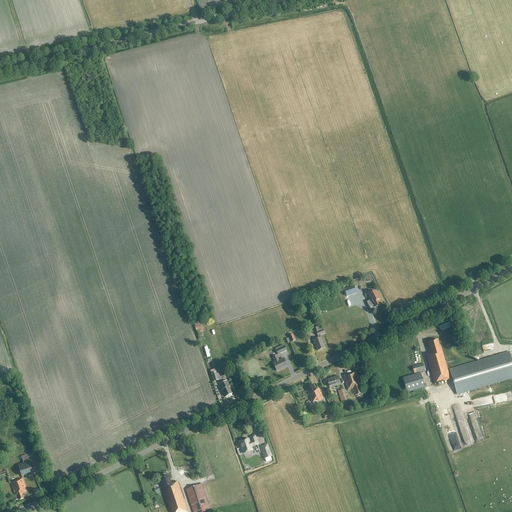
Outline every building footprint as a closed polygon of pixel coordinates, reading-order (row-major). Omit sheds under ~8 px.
[(344,289),(346,296),(356,293),(353,286),(344,289)] [(380,304),(378,300),(380,299),(376,291),(368,295),(375,307),(380,304)] [(479,300),(468,305),(471,310),(482,305),(479,300)] [(323,330),(321,331),(317,332),(316,332),(318,336),(319,339),(313,341),(317,351),(325,348),(321,338),(320,335),(324,334),(323,330)] [(449,369),(450,372),(448,373),(440,346),(439,346),(437,340),(428,343),(431,353),(426,355),(435,384),(452,379),(457,395),(511,379),(511,360),(509,352),(449,369)] [(278,355),(284,352),(286,351),(284,346),(282,347),(276,350),(278,355)] [(277,371),(287,366),(284,359),(279,361),(276,355),(272,357),(275,363),(273,364),(277,371)] [(414,373),(424,371),(422,364),(412,367),(414,373)] [(220,366),(215,368),(219,379),(224,378),(220,366)] [(214,382),(218,380),(215,369),(210,371),(214,382)] [(355,396),(362,393),(360,386),(355,372),(347,374),(347,375),(343,376),(348,390),(353,388),(355,396)] [(407,393),(424,387),(420,373),(403,378),(407,393)] [(340,387),(339,385),(340,385),(338,376),(333,378),(327,380),(329,387),(333,386),(333,387),(336,386),(337,388),(340,387)] [(225,397),(232,394),(229,387),(230,387),(227,381),(220,384),(223,390),(222,391),(222,392),(223,393),(225,397)] [(318,388),(315,389),(313,385),(309,387),(309,386),(308,387),(307,388),(310,395),(309,396),(312,403),(323,398),(318,388)] [(342,402),(347,400),(343,390),(338,391),(342,402)] [(362,401),(364,407),(372,404),(370,398),(362,401)] [(324,409),(328,419),(333,417),(329,407),(324,409)] [(465,445),(458,416),(459,415),(457,409),(453,410),(453,413),(448,415),(456,447),(465,445)] [(257,445),(254,436),(254,435),(249,437),(251,442),(249,442),(248,439),(238,442),(242,454),(253,451),(251,447),(257,445)] [(259,447),(263,460),(271,457),(267,444),(259,447)] [(29,462),(18,466),(21,476),(33,472),(29,462)] [(170,511),(187,511),(177,482),(171,484),(168,474),(159,477),(163,487),(162,487),(170,511)] [(21,494),(27,492),(22,479),(11,483),(15,496),(14,496),(16,500),(19,499),(20,500),(23,499),(21,494)] [(210,510),(209,506),(201,484),(186,490),(193,511),(208,511),(208,510),(210,510)]
